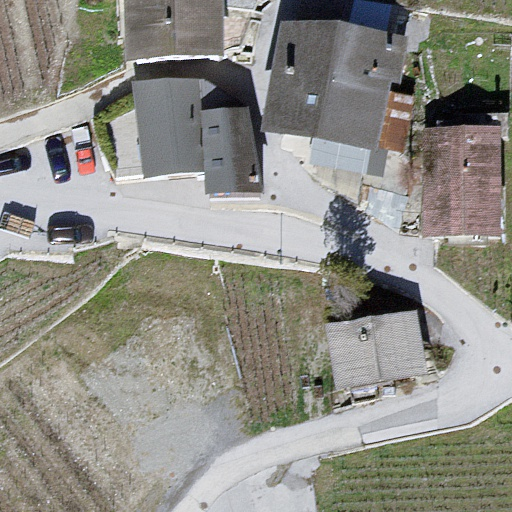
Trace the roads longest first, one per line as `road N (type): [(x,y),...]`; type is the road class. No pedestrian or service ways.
road 1 (residential): [(0,196),(365,245),(511,359)]
road 2 (track): [(199,511),(280,453),(511,363)]
